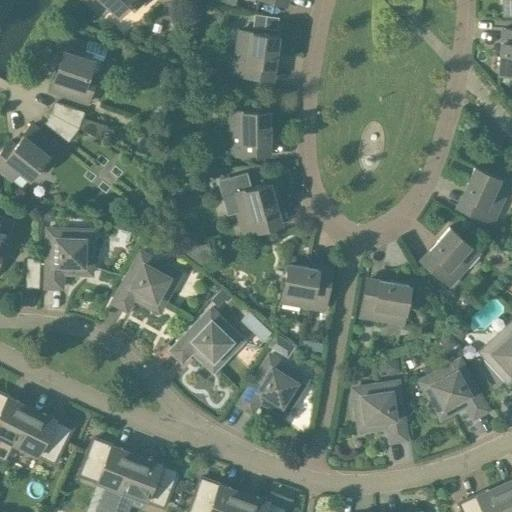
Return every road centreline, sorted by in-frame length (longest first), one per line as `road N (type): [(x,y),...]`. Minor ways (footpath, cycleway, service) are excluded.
road 1 (residential): [(465,0),(453,95),(424,188),(381,233),(352,235)]
road 2 (residential): [(352,235),(323,208),(308,159),(325,0)]
road 3 (residential): [(312,481),(352,235)]
road 4 (residential): [(201,440),(111,345),(68,327),(0,322)]
road 5 (residential): [(0,354),(201,440)]
road 6 (residential): [(511,441),(404,480),(312,481)]
